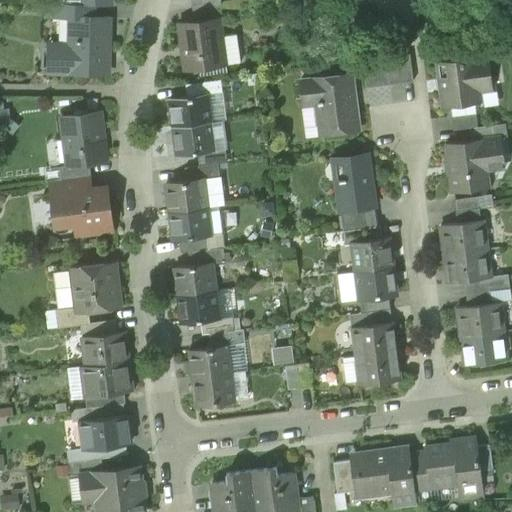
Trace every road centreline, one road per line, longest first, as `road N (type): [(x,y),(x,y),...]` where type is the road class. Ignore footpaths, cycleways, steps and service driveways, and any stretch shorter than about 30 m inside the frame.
road 1 (residential): [(173,445),(139,205),(136,92),(158,0)]
road 2 (residential): [(436,407),(401,130)]
road 3 (residential): [(436,407),(173,445)]
